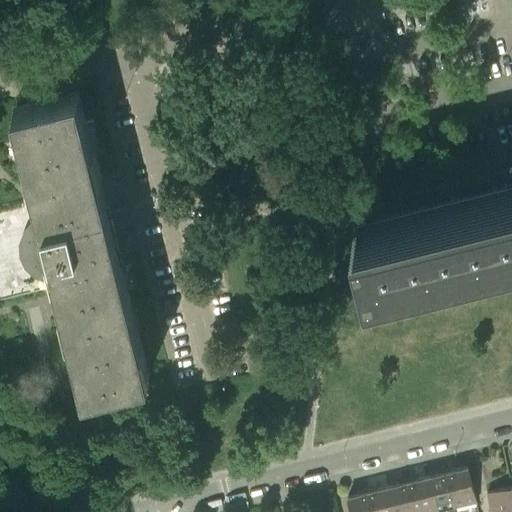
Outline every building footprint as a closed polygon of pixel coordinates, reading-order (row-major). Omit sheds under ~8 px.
[(16,105),(43,214),(34,216),(32,216),(34,224),(28,231),(27,232),(23,241),(23,243),(23,253),(24,255),(28,263),(29,265),(36,271),(38,272),(47,275),(49,283),(51,282),(59,280),(87,388),(146,373),(118,261),(123,260),(122,256),(117,257),(110,229),(132,223),(128,207),(106,212),(105,207),(109,205),(108,201),(104,203),(75,90),(16,105)] [(511,185),(353,225),(367,280),(511,243),(511,185)] [(467,464),(447,470),(456,505),(476,500),(467,464)] [(447,470),(427,474),(436,510),(456,505),(447,470)] [(427,474),(407,479),(415,511),(429,511),(436,510),(427,474)] [(415,511),(407,479),(388,484),(394,511),(415,511)] [(394,511),(388,484),(368,489),(373,511),(394,511)] [(511,511),(511,484),(487,491),(491,511),(511,511)] [(351,511),(373,511),(368,489),(347,494),(351,511)]
